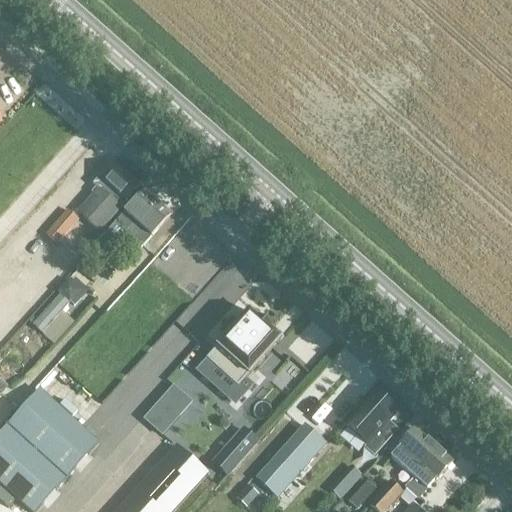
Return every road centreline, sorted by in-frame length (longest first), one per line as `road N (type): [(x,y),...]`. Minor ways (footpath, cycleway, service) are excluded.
road 1 (residential): [(511,489),(232,242)]
road 2 (secondary): [(511,405),(275,194)]
road 3 (residential): [(232,242),(0,33)]
road 4 (secondary): [(275,194),(57,0)]
